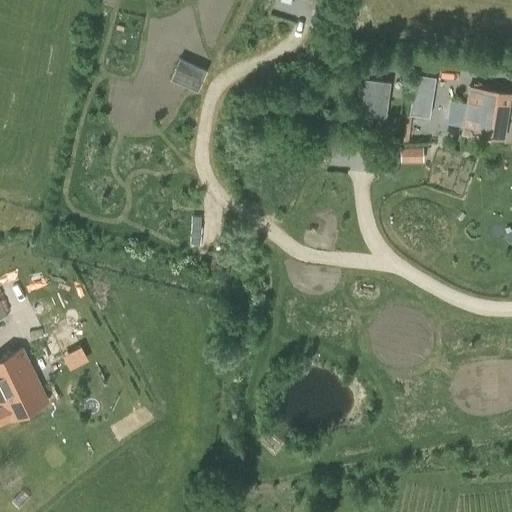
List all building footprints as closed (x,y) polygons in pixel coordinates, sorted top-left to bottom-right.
[(351,123),(387,124),(388,78),(351,77),(351,123)] [(464,136),(503,141),(509,94),(471,89),(464,136)] [(399,145),(399,161),(423,161),(424,145),(399,145)] [(70,326),(52,336),(62,354),(80,344),(70,326)] [(0,404),(0,405),(0,404),(0,422),(0,423),(7,419),(8,420),(47,401),(21,348),(0,357),(0,404)]
